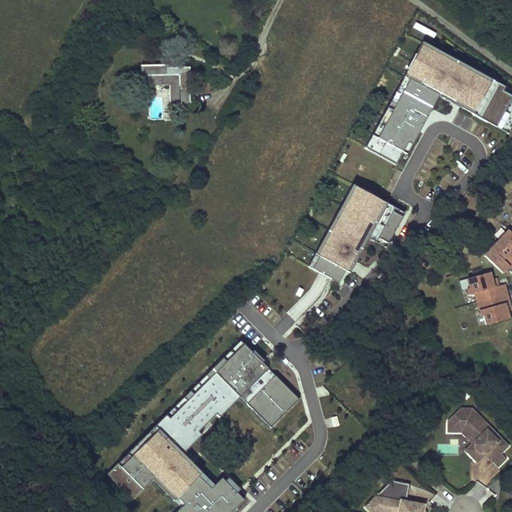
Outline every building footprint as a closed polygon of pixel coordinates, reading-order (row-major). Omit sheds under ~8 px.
[(381,128),(369,150),(395,164),(402,152),(407,143),(411,145),(426,119),(420,116),(432,93),(438,96),(461,108),(464,104),(473,110),(471,114),(486,122),(488,118),(510,130),(511,126),(511,96),(502,91),(504,87),(490,79),(487,83),(468,73),(470,69),(443,54),(441,58),(432,53),(434,49),(422,42),(415,55),(418,57),(411,70),(408,69),(396,89),(401,91),(389,113),(385,110),(377,126),(381,128)] [(441,58),(443,54),(434,49),(432,53),(441,58)] [(415,55),(414,54),(407,68),(408,69),(411,70),(418,57),(415,55)] [(170,68),(170,66),(141,66),(141,87),(168,87),(174,87),(174,105),(189,105),(190,69),(170,68)] [(487,83),(490,79),(470,69),(468,73),(487,83)] [(504,87),(502,91),(511,96),(511,91),(504,86),(504,87)] [(396,89),(385,110),(389,113),(401,91),(396,89)] [(420,116),(426,119),(438,96),(432,93),(420,116)] [(464,104),(461,108),(471,114),(473,110),(464,104)] [(488,118),(486,122),(508,134),(510,130),(488,118)] [(377,126),(365,148),(369,150),(381,128),(377,126)] [(402,152),(406,154),(411,145),(407,143),(402,152)] [(324,247),(312,269),(338,283),(345,271),(351,259),(355,261),(362,249),(356,246),(362,235),(368,238),(376,242),(378,238),(387,243),(402,217),(392,212),(394,208),(379,199),(377,203),(368,198),(370,194),(352,185),(344,199),(349,201),(338,219),(334,217),(319,244),(324,247)] [(379,199),(370,194),(368,198),(377,203),(379,199)] [(344,199),(334,217),(338,219),(349,201),(344,199)] [(394,208),(392,212),(402,217),(404,213),(394,208)] [(511,232),(509,230),(497,243),(511,257),(511,232)] [(362,235),(356,246),(362,249),(368,238),(362,235)] [(376,242),(385,247),(387,243),(378,238),(376,242)] [(511,257),(497,243),(485,256),(503,273),(506,270),(510,267),(511,268),(511,257)] [(319,244),(307,266),(312,269),(324,247),(319,244)] [(351,259),(345,271),(349,273),(355,261),(351,259)] [(490,273),(468,279),(470,288),(467,289),(469,295),(475,294),(478,302),(507,294),(505,285),(499,286),(494,287),(492,280),(490,273)] [(478,302),(482,316),(484,316),(487,325),(510,319),(508,312),(505,304),(510,303),(507,294),(478,302)] [(240,341),(222,358),(226,361),(243,344),(240,341)] [(251,352),(243,344),(226,361),(222,358),(207,374),(210,377),(193,395),(189,391),(183,398),(186,401),(169,418),(166,415),(155,426),(158,429),(150,437),(147,433),(135,446),(138,449),(110,477),(121,488),(133,500),(156,476),(161,471),(168,479),(175,486),(182,493),(181,494),(188,501),(185,505),(177,511),(231,511),(243,500),(236,493),(225,481),(222,484),(225,488),(218,495),(194,472),(198,468),(191,462),(188,465),(183,460),(186,457),(197,446),(194,443),(201,435),(219,418),(233,403),(237,407),(243,400),(239,397),(244,392),(251,399),(246,403),(252,410),(256,406),(274,424),(298,400),(279,382),(282,379),(269,366),(266,369),(260,364),(263,360),(253,350),(251,352)] [(266,369),(269,366),(263,360),(260,364),(266,369)] [(207,374),(189,391),(193,395),(210,377),(207,374)] [(279,382),(298,400),(301,396),(282,379),(279,382)] [(239,397),(243,400),(246,403),(251,399),(244,392),(239,397)] [(183,398),(166,415),(169,418),(186,401),(183,398)] [(233,403),(219,418),(222,421),(237,407),(233,403)] [(270,428),(274,424),(256,406),(252,410),(270,428)] [(472,409),(461,409),(448,421),(448,431),(462,431),(464,429),(479,444),(475,448),(483,455),(485,454),(492,461),(508,446),(472,409)] [(337,417),(326,419),(328,428),(339,425),(337,417)] [(155,426),(147,433),(150,437),(158,429),(155,426)] [(464,429),(462,431),(473,443),(465,450),(477,461),(483,455),(475,448),(479,444),(464,429)] [(201,435),(194,443),(197,446),(205,439),(201,435)] [(135,446),(107,474),(110,477),(138,449),(135,446)] [(186,457),(183,460),(188,465),(191,462),(186,457)] [(198,468),(194,472),(218,495),(225,488),(222,484),(218,488),(198,468)] [(161,471),(156,476),(164,484),(168,479),(161,471)] [(229,477),(225,481),(236,493),(240,489),(229,477)] [(374,495),(364,506),(369,511),(423,511),(425,504),(406,500),(409,484),(392,480),(376,496),(374,495)] [(477,500),(486,489),(478,482),(469,493),(477,500)] [(182,493),(175,486),(170,490),(185,505),(188,501),(181,494),(182,493)] [(133,500),(121,488),(118,491),(130,503),(133,500)]
